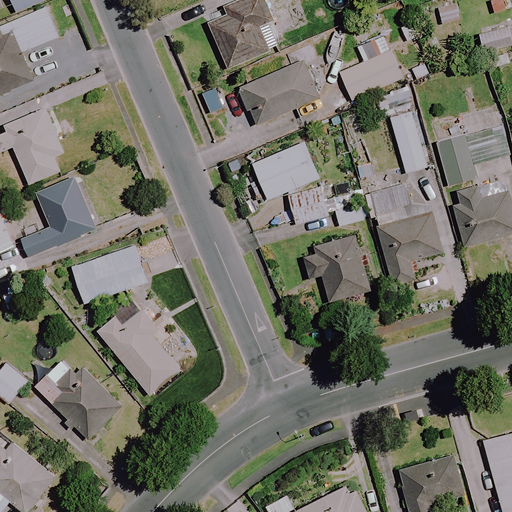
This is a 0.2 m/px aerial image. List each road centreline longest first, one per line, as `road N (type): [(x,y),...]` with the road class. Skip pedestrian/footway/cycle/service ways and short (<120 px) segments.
road 1 (residential): [(112,0),(286,406)]
road 2 (unclassified): [(286,406),(511,341)]
road 3 (unclassified): [(152,511),(214,452),(286,406)]
